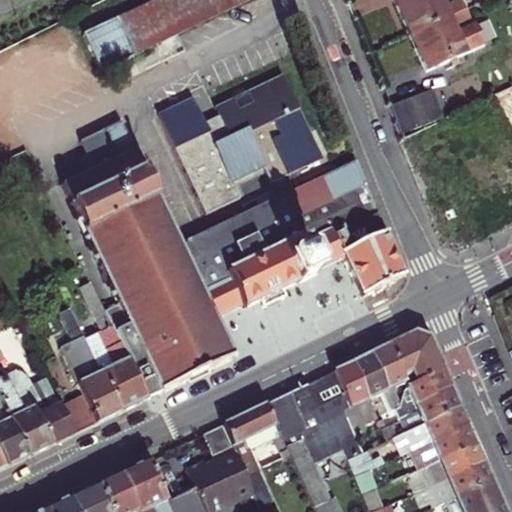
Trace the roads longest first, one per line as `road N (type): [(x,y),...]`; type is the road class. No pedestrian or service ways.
road 1 (secondary): [(430,298),(0,504)]
road 2 (residential): [(430,298),(310,0)]
road 3 (residential): [(511,490),(430,298)]
